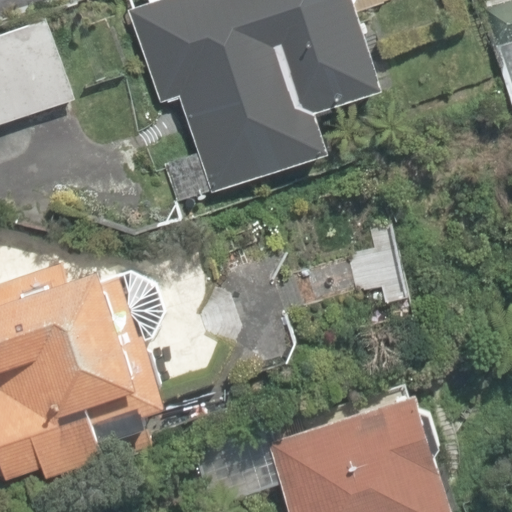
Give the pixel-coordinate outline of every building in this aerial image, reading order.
[(381,82),(354,0),(141,0),(128,4),(161,98),(179,92),(212,187),(327,145),(314,105),(381,82)] [(511,0),(500,0),(485,6),(511,94),(511,0)] [(0,119),(75,95),(46,11),(0,27),(0,119)] [(62,260),(0,280),(0,468),(3,468),(4,470),(42,457),(47,472),(104,452),(99,435),(145,418),(142,407),(163,399),(144,336),(151,333),(166,304),(157,279),(131,266),(100,276),(95,263),(65,272),(62,260)] [(413,384),(269,437),(290,511),(454,511),(433,447),(441,437),(431,405),(418,399),(413,384)]
